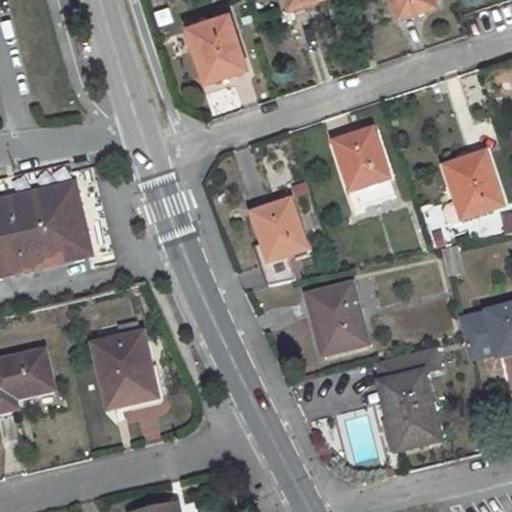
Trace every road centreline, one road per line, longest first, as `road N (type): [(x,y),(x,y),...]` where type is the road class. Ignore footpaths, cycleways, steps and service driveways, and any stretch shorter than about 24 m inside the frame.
road 1 (residential): [(511,43),(145,163)]
road 2 (tertiary): [(268,434),(145,163)]
road 3 (residential): [(0,500),(268,434)]
road 4 (residential): [(511,468),(328,511)]
road 5 (residential): [(133,126),(0,145)]
road 6 (tertiary): [(133,126),(95,0)]
